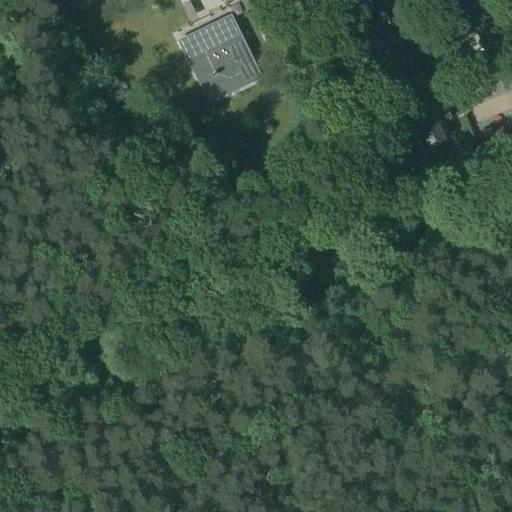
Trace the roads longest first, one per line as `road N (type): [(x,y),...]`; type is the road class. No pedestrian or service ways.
road 1 (unclassified): [(0,376),(511,165)]
road 2 (track): [(285,0),(396,212)]
